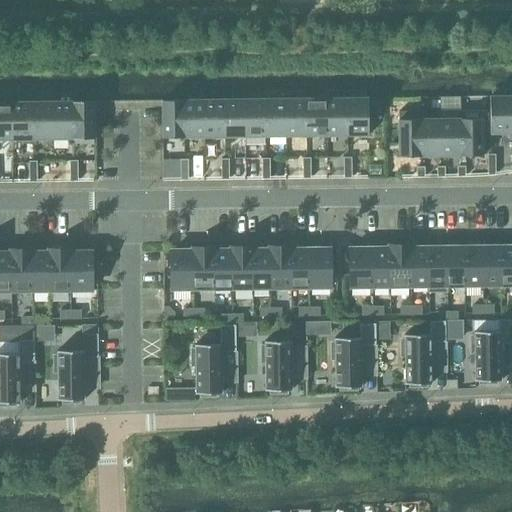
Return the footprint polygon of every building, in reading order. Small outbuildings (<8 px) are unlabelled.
[(490,133),(510,133),(510,96),(489,96),(490,133)] [(326,98),(306,99),(306,136),(327,136),(326,98)] [(326,98),(327,136),(347,135),(347,98),(326,98)] [(347,135),(368,135),(368,98),(347,98),(347,135)] [(245,99),(224,100),(225,137),(245,137),(245,99)] [(245,99),(245,137),(265,136),(265,99),(245,99)] [(285,99),(265,99),(265,136),(286,136),(285,99)] [(285,99),(286,136),(306,136),(306,99),(285,99)] [(162,100),(162,138),(184,137),(183,100),(162,100)] [(183,100),(184,137),(204,137),(204,100),(183,100)] [(204,100),(204,137),(225,137),(224,100),(204,100)] [(73,101),(53,102),(53,139),(73,139),(73,101)] [(73,101),(73,139),(95,138),(94,101),(73,101)] [(12,102),(0,102),(0,139),(12,139),(12,102)] [(32,102),(12,102),(12,139),(33,139),(32,102)] [(53,139),(53,102),(32,102),(33,139),(53,139)] [(372,112),(381,112),(381,102),(372,102),(372,112)] [(440,119),(441,156),(461,156),(461,119),(462,118),(461,110),(439,111),(439,119),(440,119)] [(421,111),(398,111),(399,156),(421,156),(421,119),(421,111)] [(461,119),(461,156),(482,155),(482,118),(462,118),(461,119)] [(421,119),(421,156),(441,156),(440,119),(439,119),(421,119)] [(487,165),(495,165),(495,154),(487,154),(487,165)] [(351,167),(351,157),(343,157),(343,168),(351,167)] [(270,158),(262,158),(262,169),(270,169),(270,158)] [(310,158),(302,158),(302,168),(311,168),(310,158)] [(180,159),(180,170),(188,170),(188,159),(180,159)] [(221,159),(221,169),(229,169),(229,159),(221,159)] [(78,160),(70,160),(70,171),(78,171),(78,160)] [(37,161),(29,161),(29,171),(37,171),(37,161)] [(369,165),(369,174),(381,174),(381,165),(369,165)] [(487,165),(487,176),(495,175),(495,165),(487,165)] [(445,166),(437,166),(437,177),(445,177),(445,166)] [(465,166),(457,166),(457,177),(465,177),(465,166)] [(351,167),(343,168),(344,178),(352,178),(351,167)] [(424,167),(416,167),(417,177),(425,177),(424,167)] [(311,168),(302,168),(303,179),(311,178),(311,168)] [(229,169),(221,169),(221,180),(229,179),(229,169)] [(270,169),(262,169),(262,179),(270,179),(270,169)] [(188,170),(180,170),(180,180),(188,180),(188,170)] [(37,171),(29,171),(29,182),(37,182),(37,171)] [(78,171),(70,171),(70,181),(78,181),(78,171)] [(390,248),(390,286),(410,286),(410,248),(411,248),(411,245),(389,245),(389,248),(390,248)] [(500,285),(511,284),(511,246),(500,247),(500,285)] [(252,250),(253,250),(253,247),(230,247),(230,250),(231,250),(232,288),(252,288),(252,250)] [(290,249),(291,249),(291,247),(269,247),(269,249),(270,249),(270,287),(290,287),(290,249)] [(428,285),(428,247),(411,248),(410,248),(410,286),(428,285)] [(428,285),(428,293),(447,292),(447,285),(446,285),(446,247),(428,247),(428,285)] [(447,285),(464,285),(464,247),(446,247),(446,285),(447,285)] [(464,285),(482,285),(482,247),(464,247),(464,285)] [(482,285),(500,285),(500,247),(482,247),(482,285)] [(213,250),(214,250),(214,248),(192,248),(192,250),(193,250),(193,288),(214,288),(213,250)] [(350,248),(351,286),(370,286),(370,248),(350,248)] [(370,248),(370,286),(390,286),(390,248),(389,248),(370,248)] [(48,250),(48,252),(49,252),(50,290),(70,290),(70,252),(71,252),(71,249),(48,250)] [(252,288),(270,287),(270,249),(269,249),(253,250),(252,250),(252,288)] [(290,287),(309,287),(308,249),(291,249),(290,249),(290,287)] [(329,249),(308,249),(309,287),(330,287),(329,249)] [(10,250),(10,253),(11,253),(11,291),(32,290),(31,252),(32,252),(32,250),(10,250)] [(172,289),(193,288),(193,250),(192,250),(171,251),(172,289)] [(214,288),(232,288),(231,250),(230,250),(214,250),(213,250),(214,288)] [(0,252),(0,290),(11,291),(11,253),(10,253),(0,252)] [(32,252),(31,252),(32,290),(50,290),(49,252),(48,252),(32,252)] [(70,252),(70,290),(92,290),(91,252),(71,252),(70,252)] [(483,305),(472,305),(472,314),(483,314),(483,305)] [(493,305),(483,305),(483,314),(494,314),(493,305)] [(177,312),(175,312),(169,306),(164,306),(164,317),(177,317),(177,312)] [(411,306),(400,306),(400,314),(411,314),(411,306)] [(422,306),(411,306),(411,314),(422,314),(422,306)] [(298,316),(309,316),(309,307),(298,308),(298,316)] [(309,307),(309,316),(320,316),(320,307),(309,307)] [(372,307),(362,307),(362,315),(373,315),(372,307)] [(383,307),(372,307),(373,315),(383,315),(383,307)] [(260,316),(271,316),(270,308),(260,308),(260,316)] [(270,308),(271,316),(281,316),(281,308),(270,308)] [(183,317),(194,317),(194,309),(183,309),(183,317)] [(205,317),(204,309),(194,309),(194,317),(205,317)] [(70,319),(70,310),(60,310),(60,319),(70,319)] [(70,310),(70,319),(81,319),(81,310),(70,310)] [(436,320),(447,320),(447,312),(436,312),(436,320)] [(458,312),(447,312),(447,320),(458,320),(458,312)] [(222,323),(232,322),(232,314),(221,314),(222,323)] [(243,314),(232,314),(232,322),(243,322),(243,314)] [(32,317),(21,317),(21,325),(32,325),(32,317)] [(32,317),(32,325),(43,325),(43,317),(32,317)] [(474,336),(471,336),(471,353),(474,353),(474,381),(480,380),(480,384),(496,383),(496,380),(502,380),(501,363),(511,362),(511,319),(499,320),(499,331),(474,331),(474,336)] [(404,340),(401,340),(402,356),(404,356),(405,384),(410,384),(410,387),(427,387),(427,383),(432,383),(432,366),(446,366),(445,321),(429,321),(430,334),(404,334),(404,340)] [(445,321),(445,339),(461,339),(461,321),(445,321)] [(314,322),(306,322),(306,334),(314,334),(314,322)] [(334,343),(332,343),(332,359),(335,359),(335,387),(340,387),(340,390),(357,390),(357,387),(362,387),(362,369),(376,369),(375,323),(360,324),(360,337),(334,338),(334,343)] [(0,405),(16,405),(16,402),(21,402),(21,385),(35,385),(34,325),(0,325),(0,341),(18,341),(19,353),(0,353),(0,405)] [(83,334),(98,334),(98,330),(98,325),(82,325),(82,334),(83,334)] [(236,375),(235,325),(220,325),(220,344),(194,344),(195,349),(192,349),(192,365),(195,365),(195,393),(200,393),(200,396),(217,396),(217,393),(222,393),(222,375),(236,375)] [(82,350),(57,351),(57,356),(54,356),(54,372),(57,372),(57,400),(63,400),(63,403),(79,403),(79,400),(85,399),(85,382),(99,382),(98,357),(98,334),(82,334),(82,350)] [(306,372),(306,347),(292,347),(292,341),(285,341),(271,341),(264,341),(264,346),(262,346),(262,362),(265,362),(265,376),(265,377),(265,384),(265,385),(265,390),(270,390),(270,393),(287,393),(287,390),(292,390),(292,372),(306,372)] [(456,380),(446,380),(447,388),(457,388),(456,380)]
